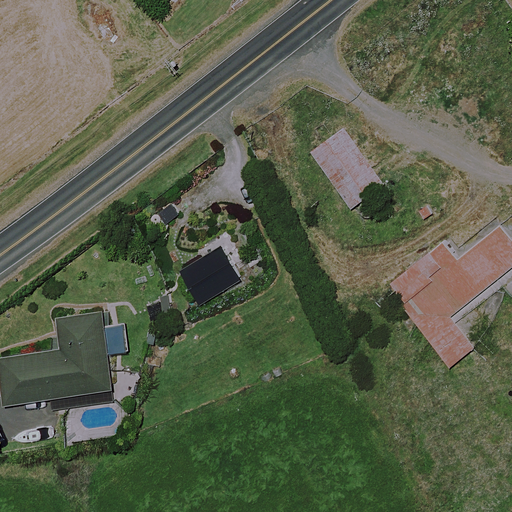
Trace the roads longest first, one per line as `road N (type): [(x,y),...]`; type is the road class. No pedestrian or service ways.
road 1 (tertiary): [(0,254),(329,0)]
road 2 (track): [(287,32),(401,125),(511,172)]
